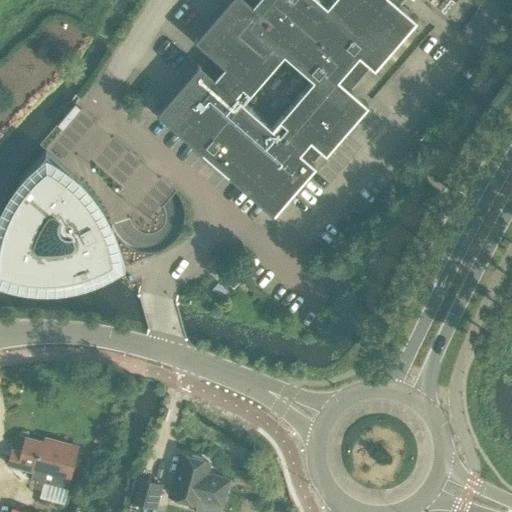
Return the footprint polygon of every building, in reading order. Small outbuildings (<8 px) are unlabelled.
[(368,103),(338,77),(349,66),(272,0),(254,0),(252,3),(248,0),(227,0),(194,39),(224,64),(214,76),(199,62),(156,111),(273,213),(316,164),(300,150),(310,139),(326,152),(368,103)] [(417,18),(395,0),(272,0),(349,66),(359,54),(374,67),(417,18)] [(75,102),(56,124),(63,129),(81,108),(75,102)] [(0,248),(0,267),(47,277),(111,259),(90,203),(47,164),(12,205),(0,248)] [(229,268),(222,277),(233,287),(241,279),(229,268)] [(218,281),(212,288),(221,296),(228,289),(218,281)] [(54,444),(26,437),(22,451),(10,447),(6,465),(32,472),(30,477),(66,487),(76,446),(55,440),(54,444)] [(210,476),(205,475),(208,461),(181,454),(170,494),(175,496),(175,499),(178,502),(186,504),(190,503),(192,501),(197,502),(198,497),(221,503),(228,479),(211,474),(210,476)] [(154,506),(160,483),(137,477),(131,500),(154,506)]
